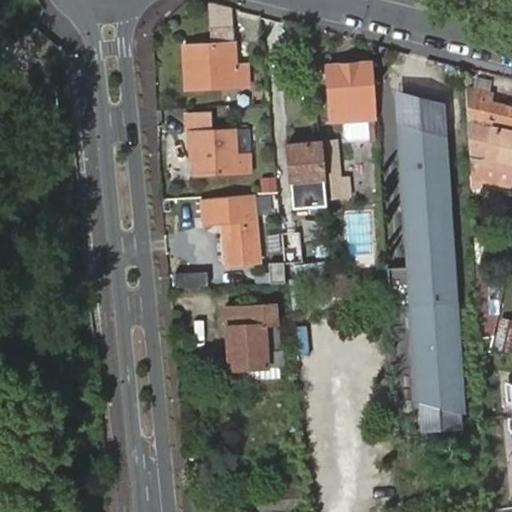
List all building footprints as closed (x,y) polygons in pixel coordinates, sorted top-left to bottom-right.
[(195,64),(197,86),(249,83),(247,64),(235,65),(233,43),(184,46),(185,64),(195,64)] [(357,118),(373,117),(370,62),(329,64),(333,119),(357,118)] [(187,87),(197,86),(195,64),(185,64),(187,87)] [(511,106),(493,102),(495,93),(467,86),(471,159),(511,168),(511,106)] [(396,90),(405,265),(383,266),(385,300),(410,299),(417,428),(461,426),(445,103),(396,90)] [(195,152),(196,174),(246,171),(246,153),(235,154),(233,130),(212,131),(211,112),(189,114),(190,132),(192,152),(195,152)] [(322,178),(324,196),(340,195),(338,167),(335,141),(319,142),(322,178)] [(291,180),(322,178),(319,142),(289,145),(291,180)] [(511,168),(471,159),(473,191),(481,191),(482,184),(511,190),(511,168)] [(222,219),(226,263),(260,259),(256,216),(255,210),(253,195),(253,190),(202,195),(204,220),(222,219)] [(281,232),(284,261),(303,259),(300,230),(281,232)] [(328,262),(296,263),(296,275),(328,275),(328,262)] [(291,280),(294,310),(307,309),(305,279),(291,280)] [(335,319),(360,316),(359,310),(365,309),(364,303),(359,304),(357,282),(332,284),(335,319)] [(279,303),(263,304),(225,305),(227,367),(249,366),(249,380),(281,378),(280,366),(286,365),(284,348),(278,349),(277,324),(280,323),(279,303)] [(511,339),(511,321),(503,320),(499,337),(511,339)] [(511,347),(511,339),(499,337),(497,345),(511,347)] [(275,467),(277,509),(302,508),(299,466),(275,467)]
